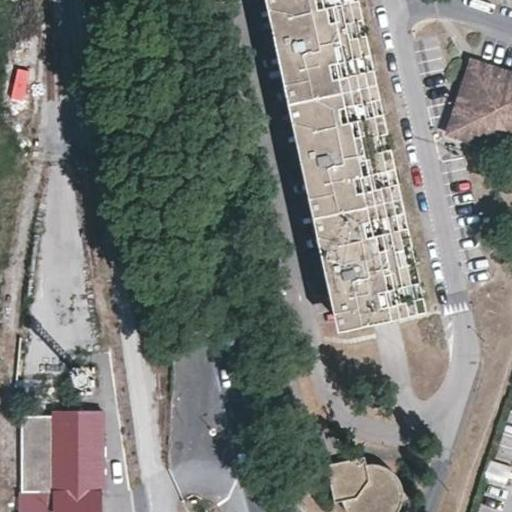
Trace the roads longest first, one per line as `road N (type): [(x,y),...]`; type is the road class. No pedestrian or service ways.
road 1 (residential): [(241,0),(326,389),(359,422),(386,430),(453,421)]
road 2 (primary): [(158,0),(252,451)]
road 3 (residential): [(453,421),(469,360),(391,0)]
